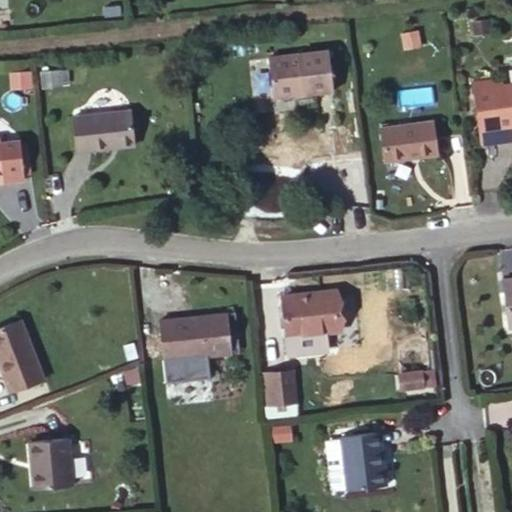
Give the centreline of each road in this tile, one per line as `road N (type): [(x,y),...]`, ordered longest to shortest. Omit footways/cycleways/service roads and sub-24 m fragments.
road 1 (residential): [(434,237),(271,253),(58,240),(0,270)]
road 2 (track): [(393,0),(0,38)]
road 3 (residential): [(434,237),(458,427)]
